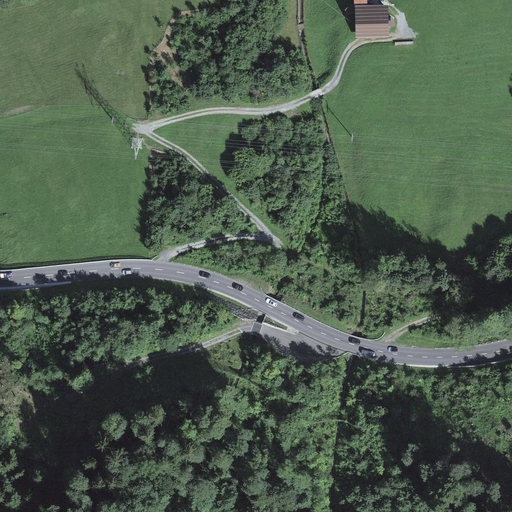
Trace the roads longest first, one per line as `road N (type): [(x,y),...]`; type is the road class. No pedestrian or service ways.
road 1 (track): [(393,9),(401,20),(397,33),(350,46),(322,92),(278,110),(214,109),(150,130),(216,171),(272,233),(223,234),(174,251),(156,269)]
road 2 (secondary): [(511,347),(433,357),(358,346),(218,282),(172,271),(0,279)]
road 3 (track): [(240,331),(125,366),(83,395)]
